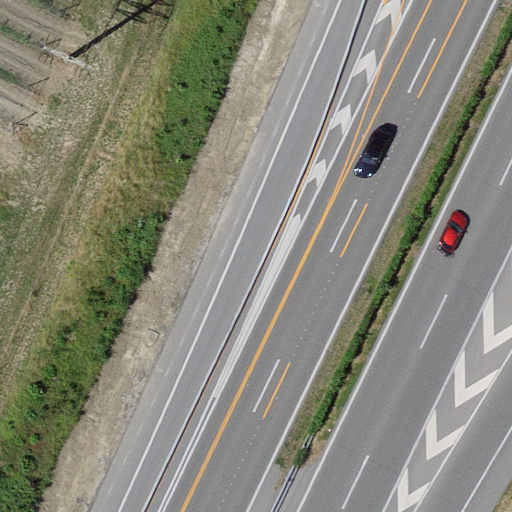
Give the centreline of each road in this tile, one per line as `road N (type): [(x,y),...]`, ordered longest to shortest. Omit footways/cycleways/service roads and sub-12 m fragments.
road 1 (motorway): [(455,0),(207,511)]
road 2 (motorway): [(387,0),(197,511)]
road 3 (motorway): [(342,511),(511,163)]
road 4 (motorway): [(440,511),(511,393)]
